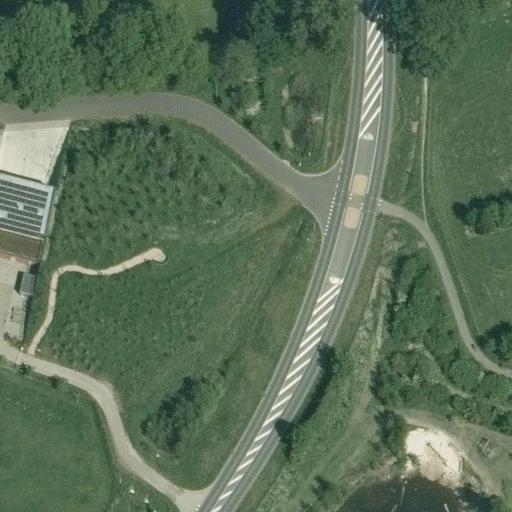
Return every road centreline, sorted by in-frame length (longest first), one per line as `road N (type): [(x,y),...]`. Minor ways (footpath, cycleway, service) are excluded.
road 1 (primary): [(269,421),(322,344),(370,204),(386,96),(385,0)]
road 2 (primary): [(361,0),(341,197),(269,421)]
